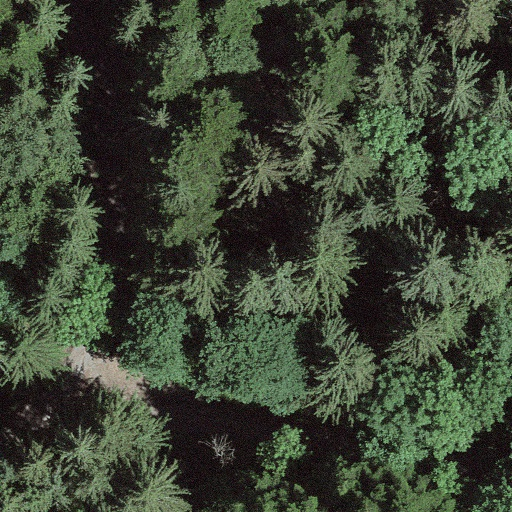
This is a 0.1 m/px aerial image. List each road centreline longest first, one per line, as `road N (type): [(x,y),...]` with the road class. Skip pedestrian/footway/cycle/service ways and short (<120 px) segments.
road 1 (track): [(511,469),(104,381)]
road 2 (track): [(104,381),(132,114),(63,0)]
road 3 (track): [(0,471),(104,381)]
